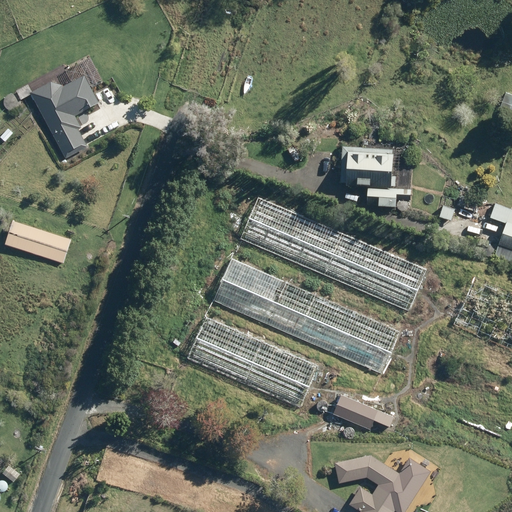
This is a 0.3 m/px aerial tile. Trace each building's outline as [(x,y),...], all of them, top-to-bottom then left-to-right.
[(79,64),(29,91),(64,157),(114,130),(79,64)] [(511,93),(505,91),(498,110),(511,114),(511,93)] [(395,146),(342,144),(341,183),(366,184),(366,204),(393,205),(395,146)] [(259,193),(239,238),(408,310),(428,265),(259,193)] [(493,251),(511,258),(511,204),(496,199),(489,218),(502,222),(493,251)] [(439,218),(449,220),(452,208),(442,205),(439,218)] [(11,217),(3,243),(64,262),(72,236),(11,217)] [(233,257),(214,300),(380,372),(399,329),(233,257)] [(511,291),(472,273),(450,323),(511,351),(511,291)] [(204,315),(186,356),(301,404),(318,362),(204,315)] [(397,414),(341,390),(332,412),(372,428),(375,420),(391,427),(397,414)] [(359,511),(389,511),(415,472),(403,465),(399,470),(370,451),(334,461),(338,482),(366,475),(376,483),(371,492),(361,486),(348,504),(360,511),(359,511)] [(10,465),(2,474),(13,483),(20,474),(10,465)] [(0,499),(10,484),(0,478),(0,499)]
